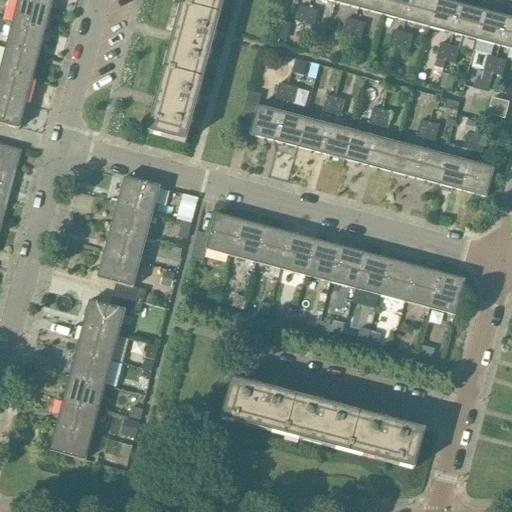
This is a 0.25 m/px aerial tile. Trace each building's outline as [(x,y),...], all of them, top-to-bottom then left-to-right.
[(45,33),(51,9),(18,0),(12,24),(45,33)] [(18,0),(51,9),(53,0),(18,0)] [(180,0),(179,6),(218,16),(222,0),(180,0)] [(358,11),(360,0),(335,0),(334,5),(358,11)] [(381,17),(386,0),(360,0),(358,11),(381,17)] [(405,24),(411,0),(386,0),(381,17),(405,24)] [(429,30),(437,1),(433,0),(411,0),(405,24),(429,30)] [(452,36),(460,7),(437,1),(429,30),(452,36)] [(179,6),(162,70),(201,80),(218,16),(179,6)] [(476,42),(484,13),(460,7),(452,36),(476,42)] [(298,9),(295,24),(304,26),(307,11),(298,9)] [(316,13),(307,11),(304,26),(312,28),(316,13)] [(499,48),(507,19),(484,13),(476,42),(499,48)] [(499,48),(511,51),(511,20),(507,19),(499,48)] [(346,21),(342,36),(351,38),(355,23),(346,21)] [(364,26),(355,23),(351,38),(360,41),(364,26)] [(45,33),(12,24),(5,48),(38,57),(45,33)] [(393,33),(389,48),(398,51),(402,36),(393,33)] [(411,38),(402,36),(398,51),(407,53),(411,38)] [(440,46),(437,61),(446,63),(449,48),(440,46)] [(0,72),(32,82),(38,57),(5,48),(0,67),(0,72)] [(458,50),(449,48),(446,63),(455,65),(458,50)] [(488,58),(484,73),(493,75),(497,60),(488,58)] [(291,74),(303,77),(306,63),(295,60),(291,74)] [(506,63),(497,60),(493,75),(502,78),(506,63)] [(201,80),(162,70),(146,134),(184,144),(201,80)] [(32,82),(0,72),(0,98),(25,106),(32,82)] [(451,92),(455,78),(442,75),(439,88),(451,92)] [(279,85),(275,100),(284,102),(288,87),(279,85)] [(296,90),(288,87),(284,102),(293,104),(296,90)] [(249,92),(242,120),(253,123),(249,137),(274,144),(281,115),(256,108),(260,95),(249,92)] [(326,97),(322,112),(331,114),(335,100),(326,97)] [(0,98),(0,125),(19,131),(25,106),(0,98)] [(344,102),(335,100),(331,114),(340,117),(344,102)] [(492,100),(488,116),(504,120),(508,104),(492,100)] [(373,110),(369,124),(378,127),(382,112),(373,110)] [(391,114),(382,112),(378,127),(387,129),(391,114)] [(305,121),(281,115),(274,144),(297,150),(305,121)] [(305,121),(297,150),(321,156),(328,127),(305,121)] [(476,135),(479,124),(467,121),(464,132),(476,135)] [(420,122),(417,137),(426,139),(430,124),(420,122)] [(439,127),(430,124),(426,139),(435,141),(439,127)] [(352,133),(328,127),(321,156),(344,162),(352,133)] [(352,133),(344,162),(368,168),(375,140),(352,133)] [(468,134),(464,149),(473,151),(477,137),(468,134)] [(486,139),(477,137),(473,151),(482,154),(486,139)] [(399,146),(375,140),(368,168),(392,175),(399,146)] [(0,174),(14,179),(21,152),(0,146),(0,174)] [(399,146),(392,175),(415,181),(423,152),(399,146)] [(446,158),(423,152),(415,181),(439,187),(446,158)] [(446,158),(439,187),(462,193),(470,164),(446,158)] [(462,193),(486,199),(493,170),(470,164),(462,193)] [(14,179),(0,174),(0,202),(7,205),(14,179)] [(153,214),(160,190),(160,189),(125,179),(118,204),(153,214)] [(191,224),(198,200),(183,196),(177,220),(181,222),(191,224)] [(118,204),(111,228),(146,238),(153,214),(118,204)] [(204,252),(230,259),(240,223),(214,216),(208,236),(204,252)] [(191,224),(181,222),(178,233),(188,236),(191,224)] [(264,229),(240,223),(230,259),(255,265),(264,229)] [(140,263),(146,238),(111,228),(104,254),(140,263)] [(255,265),(280,272),(290,236),(264,229),(255,265)] [(208,236),(198,234),(191,261),(201,263),(204,252),(208,236)] [(315,243),(290,236),(280,272),(305,278),(315,243)] [(305,278),(331,285),(340,249),(315,243),(305,278)] [(170,257),(182,260),(185,248),(173,245),(170,257)] [(364,256),(340,249),(331,285),(355,292),(364,256)] [(117,285),(113,296),(143,305),(146,292),(133,288),(140,263),(104,254),(97,279),(117,285)] [(355,292),(380,298),(389,262),(364,256),(355,292)] [(414,269),(389,262),(380,298),(405,305),(414,269)] [(414,269),(405,305),(430,311),(439,275),(414,269)] [(171,289),(175,275),(163,272),(160,286),(171,289)] [(430,311),(454,318),(464,282),(439,275),(430,311)] [(118,337),(124,314),(139,318),(143,305),(113,296),(110,308),(88,303),(82,328),(118,337)] [(243,311),(246,300),(235,297),(232,308),(243,311)] [(271,307),(260,304),(257,315),(268,318),(271,307)] [(285,310),(282,320),(293,323),(296,312),(285,310)] [(296,315),(294,323),(303,325),(304,318),(296,315)] [(333,322),(330,333),(342,336),(345,325),(333,322)] [(111,362),(118,337),(82,328),(75,353),(111,362)] [(370,332),(360,330),(357,341),(367,344),(370,332)] [(378,347),(381,336),(371,333),(367,344),(378,347)] [(395,342),(393,351),(404,354),(407,345),(395,342)] [(142,370),(151,373),(158,348),(148,345),(142,370)] [(434,351),(422,348),(419,357),(432,360),(434,351)] [(75,353),(69,378),(105,387),(111,362),(75,353)] [(98,412),(105,387),(69,378),(62,402),(98,412)] [(295,398),(232,381),(230,381),(220,420),(284,437),(295,398)] [(284,437),(348,454),(359,415),(295,398),(284,437)] [(62,402),(56,428),(92,437),(98,412),(62,402)] [(140,422),(142,411),(131,408),(128,419),(140,422)] [(359,415),(348,454),(413,471),(423,432),(359,415)] [(139,424),(124,420),(119,436),(135,440),(139,424)] [(85,462),(92,437),(56,428),(49,453),(85,462)]
